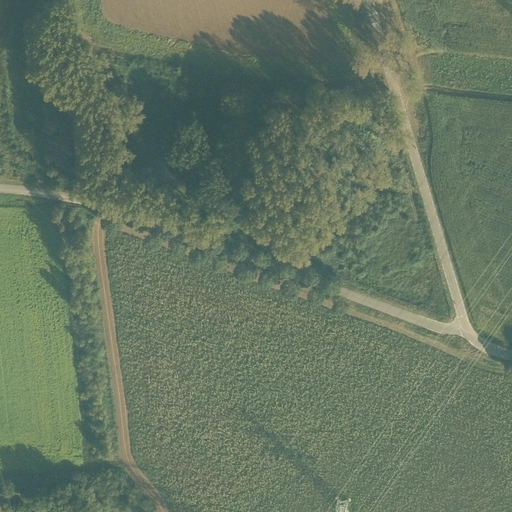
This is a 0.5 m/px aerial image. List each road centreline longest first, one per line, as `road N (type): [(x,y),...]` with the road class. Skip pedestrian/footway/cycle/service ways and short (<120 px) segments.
road 1 (residential): [(0,189),(96,203),(468,339)]
road 2 (residential): [(468,339),(369,0)]
